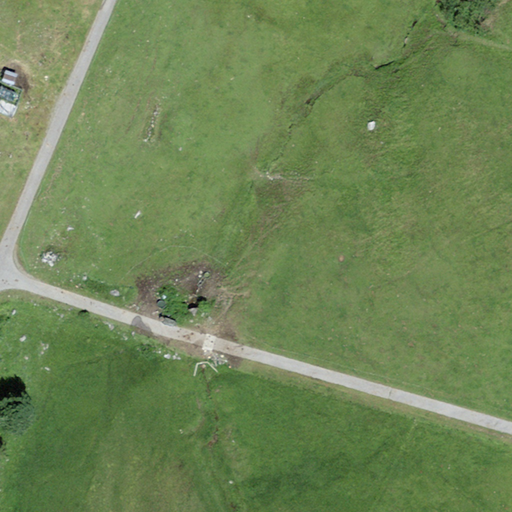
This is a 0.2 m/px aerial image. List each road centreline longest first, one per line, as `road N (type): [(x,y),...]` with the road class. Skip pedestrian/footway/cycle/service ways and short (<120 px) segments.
road 1 (track): [(0,270),(511,428)]
road 2 (unclassified): [(0,268),(111,0)]
